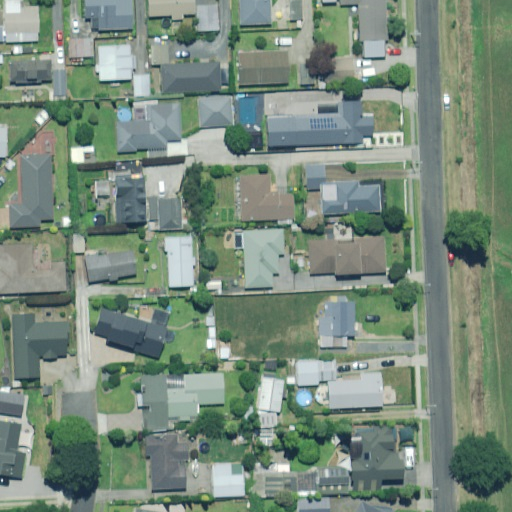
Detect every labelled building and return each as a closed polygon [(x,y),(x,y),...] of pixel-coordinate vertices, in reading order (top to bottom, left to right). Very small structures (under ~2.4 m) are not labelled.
[(132,0),(84,0),(84,18),(92,18),(91,29),(132,30),(132,0)] [(194,14),(193,0),(148,0),(149,16),(172,15),(172,19),(184,19),(184,14),(194,14)] [(271,24),(270,0),(239,0),(240,24),(271,24)] [(304,0),(290,1),(291,20),(305,19),(304,0)] [(387,41),(386,0),(323,0),(323,2),(341,2),(341,4),(359,4),(359,41),(363,41),(363,57),(383,57),(383,41),(387,41)] [(0,41),(40,41),(40,16),(51,16),(51,1),(23,1),(23,13),(5,13),(5,26),(0,26),(0,41)] [(218,30),(218,5),(198,5),(199,30),(218,30)] [(93,56),(93,38),(70,39),(70,57),(93,56)] [(168,44),(153,44),(153,63),(168,63),(168,44)] [(100,65),(96,65),(96,72),(100,72),(100,79),(132,79),(132,46),(99,46),(100,65)] [(288,82),(286,51),(238,54),(239,85),(288,82)] [(356,78),(352,57),(324,61),(328,83),(356,78)] [(10,61),(11,83),(43,82),(43,79),(52,78),(52,59),(10,61)] [(162,92),(228,89),(227,68),(219,68),(219,63),(162,65),(162,92)] [(65,95),(66,70),(54,70),(54,95),(65,95)] [(315,84),(315,72),(300,71),(300,83),(315,84)] [(148,96),(148,75),(135,75),(135,96),(148,96)] [(235,125),(234,97),(199,98),(200,126),(235,125)] [(136,151),(135,149),(181,146),(179,101),(146,102),(147,121),(117,122),(118,151),(136,151)] [(362,116),(361,101),(338,102),(339,114),(265,117),(266,146),(364,142),(364,135),(373,134),(372,116),(362,116)] [(52,219),(51,154),(21,155),(23,203),(10,204),(10,227),(41,226),(41,219),(52,219)] [(325,164),(307,164),(307,188),(321,188),(321,214),(379,213),(379,187),(359,187),(359,181),(325,182),(325,164)] [(147,173),(115,174),(116,225),(148,224),(147,173)] [(235,176),(237,221),(279,219),(279,225),(294,225),(293,194),(271,195),(270,174),(235,176)] [(108,183),(93,182),(93,195),(107,196),(108,183)] [(159,220),(159,231),(181,231),(181,198),(150,198),(150,219),(159,220)] [(284,252),(283,229),(234,231),(235,249),(245,249),(246,287),(273,286),(273,274),(290,274),(289,252),(284,252)] [(84,252),(85,236),(74,236),(74,251),(84,252)] [(193,264),(197,264),(196,256),(193,256),(192,237),(165,238),(165,251),(168,251),(169,287),(194,286),(193,264)] [(308,241),(310,276),(387,272),(385,237),(356,238),(335,240),(308,241)] [(42,271),(41,243),(0,244),(0,293),(66,291),(65,262),(52,263),(52,270),(42,271)] [(85,255),(88,281),(136,277),(134,250),(85,255)] [(345,302),(345,297),(330,296),(330,302),(326,302),(325,317),(310,317),(310,330),(291,331),(292,344),(286,344),(286,357),(322,356),(322,347),(330,346),(330,353),(340,353),(340,349),(347,350),(348,335),(363,336),(363,323),(354,323),(355,302),(345,302)] [(107,337),(106,341),(159,356),(167,327),(102,308),(94,334),(107,337)] [(40,377),(39,358),(58,357),(57,353),(69,353),(68,320),(37,321),(37,313),(12,314),(15,378),(40,377)] [(336,362),(298,361),(298,376),(287,376),(287,385),(319,385),(319,380),(336,380),(336,362)] [(351,363),(339,363),(340,373),(351,373),(351,363)] [(384,406),(383,372),(360,373),(360,380),(328,382),(329,408),(384,406)] [(224,403),(223,373),(183,375),(184,388),(167,388),(167,374),(141,375),(142,406),(150,405),(150,410),(142,411),(143,430),(173,429),(173,421),(199,420),(199,404),(224,403)] [(284,379),(262,377),(260,410),(281,412),(284,379)] [(23,398),(0,394),(0,415),(20,419),(23,398)] [(277,422),(285,422),(285,415),(277,415),(277,413),(260,413),(260,428),(277,428),(277,422)] [(0,474),(23,478),(27,452),(18,450),(22,424),(0,420),(0,474)] [(350,468),(317,469),(318,491),(381,490),(380,479),(402,478),(401,448),(392,448),(392,428),(373,428),(373,432),(356,433),(357,460),(350,461),(350,468)] [(146,456),(150,456),(152,489),(187,487),(185,458),(190,458),(189,442),(178,443),(177,434),(150,435),(145,435),(146,456)] [(245,496),(244,463),(213,464),(214,497),(245,496)] [(277,464),(253,464),(253,494),(295,494),(296,472),(277,472),(277,464)] [(330,511),(330,498),(298,500),(299,511),(330,511)] [(235,511),(235,499),(225,499),(225,511),(235,511)] [(382,511),(361,501),(355,511),(382,511)]
